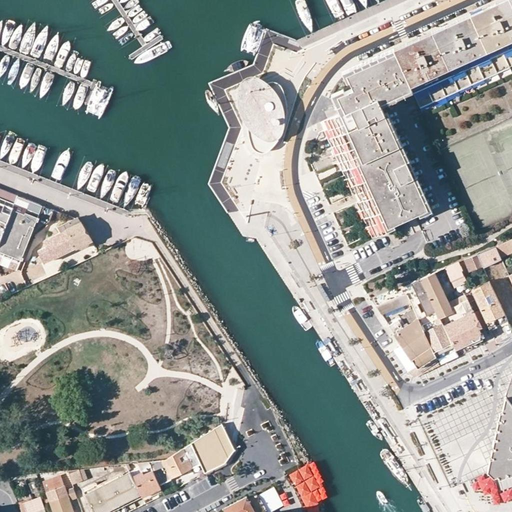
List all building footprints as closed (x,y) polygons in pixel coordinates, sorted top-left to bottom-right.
[(412,92),(419,107),(511,64),(511,0),(507,0),(394,51),(412,92)] [(323,121),(345,169),(374,232),(414,215),(427,209),(398,145),(381,107),(412,92),(394,51),(346,73),(352,87),(336,95),(343,111),(323,121)] [(281,93),(278,88),(274,85),(271,85),(265,86),(257,96),(251,107),(249,121),(249,131),(251,140),(254,148),(259,152),(264,152),(268,150),(276,140),(281,129),(284,119),(284,108),(281,93)] [(252,166),(252,181),(260,181),(260,167),(252,166)] [(0,237),(16,197),(17,195),(0,188),(0,237)] [(19,263),(20,258),(35,220),(40,207),(16,197),(0,237),(0,262),(16,269),(19,263)] [(35,220),(40,222),(47,224),(52,210),(45,207),(41,206),(40,207),(35,220)] [(70,227),(80,222),(78,220),(74,218),(68,221),(70,227)] [(74,248),(90,240),(80,222),(70,227),(68,221),(59,226),(61,231),(42,240),(45,246),(37,250),(40,255),(37,257),(39,261),(42,260),(44,263),(74,248)] [(511,239),(495,247),(497,253),(501,251),(503,256),(511,251),(511,239)] [(90,240),(74,248),(82,249),(89,246),(90,240)] [(497,253),(495,247),(476,255),(482,268),(500,259),(497,253)] [(444,267),(454,287),(465,282),(459,271),(460,269),(457,262),(444,267)] [(475,271),(478,283),(487,281),(484,268),(475,271)] [(431,273),(448,311),(454,308),(453,305),(450,307),(434,272),(431,273)] [(420,277),(453,347),(470,339),(473,341),(479,338),(480,335),(481,334),(476,325),(476,321),(464,295),(451,301),(453,305),(454,308),(448,311),(431,273),(420,277)] [(435,356),(436,359),(455,350),(453,347),(420,277),(371,299),(375,305),(405,293),(410,302),(413,308),(435,356)] [(470,289),(471,292),(489,284),(488,281),(470,289)] [(492,290),(489,284),(471,292),(476,303),(488,329),(506,320),(492,290)] [(375,305),(381,315),(410,302),(405,293),(375,305)] [(416,366),(417,368),(435,356),(413,308),(388,325),(401,345),(416,366)] [(508,322),(506,320),(488,329),(489,331),(508,322)] [(416,366),(401,345),(393,351),(407,372),(416,366)] [(417,368),(420,372),(437,361),(436,359),(435,356),(417,368)] [(503,405),(511,416),(511,415),(511,406),(510,404),(505,396),(503,405)] [(511,471),(511,415),(511,416),(503,405),(502,410),(490,469),(498,476),(511,471)] [(199,464),(203,472),(223,464),(224,462),(230,454),(233,450),(221,424),(216,427),(190,443),(199,464)] [(457,459),(481,448),(471,425),(446,435),(457,459)] [(147,461),(158,485),(199,464),(190,443),(165,459),(147,461)] [(449,463),(458,482),(482,470),(478,462),(472,465),(467,454),(449,463)] [(131,476),(140,494),(158,485),(147,461),(137,462),(140,471),(131,476)] [(321,498),(318,493),(324,490),(312,464),(289,474),(304,506),(321,498)] [(67,470),(72,484),(83,479),(77,469),(67,470)] [(84,493),(122,474),(121,471),(94,485),(93,482),(81,488),(84,493)] [(84,493),(92,511),(104,511),(140,494),(131,476),(129,471),(122,474),(84,493)] [(50,502),(53,511),(72,511),(69,500),(76,497),(73,488),(65,490),(60,476),(51,479),(52,483),(45,486),(49,499),(45,500),(47,504),(50,502)] [(140,494),(142,497),(160,488),(158,485),(140,494)] [(269,511),(283,504),(273,486),(256,495),(258,496),(266,511),(269,511)] [(224,511),(266,511),(258,496),(256,495),(255,494),(253,493),(251,493),(249,494),(239,500),(223,509),(224,511)] [(18,502),(21,511),(28,511),(25,503),(32,501),(31,497),(18,502)] [(25,503),(28,511),(44,511),(40,498),(32,501),(25,503)]
